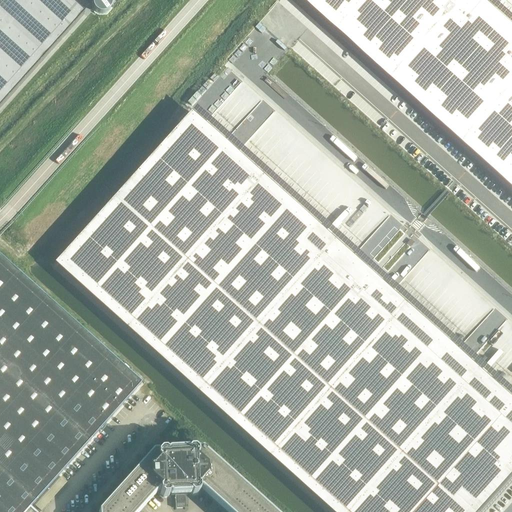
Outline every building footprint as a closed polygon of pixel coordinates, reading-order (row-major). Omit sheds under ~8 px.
[(0,0),(0,108),(83,15),(66,0),(0,0)] [(109,0),(111,2),(111,4),(111,6),(111,7),(112,8),(119,0),(109,0)] [(302,0),(511,188),(511,26),(486,3),(482,0),(302,0)] [(511,398),(194,114),(58,266),(332,511),(482,511),(511,479),(511,398)] [(0,511),(33,511),(29,509),(141,385),(0,258),(0,511)] [(153,452),(99,511),(138,511),(158,491),(159,491),(160,494),(163,497),(167,497),(169,495),(170,496),(174,496),(175,509),(185,508),(185,495),(189,495),(190,494),(192,496),(196,495),(199,492),(199,489),(201,488),(227,511),(271,511),(202,450),(198,450),(196,451),(194,449),(189,450),(188,452),(186,451),(168,452),(167,453),(165,451),(160,451),(158,454),(157,452),(153,452)]
